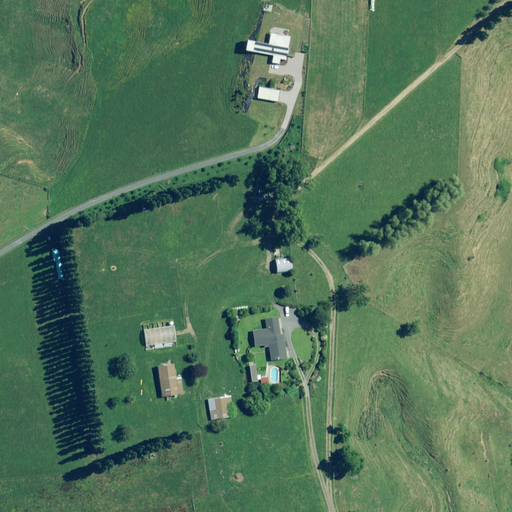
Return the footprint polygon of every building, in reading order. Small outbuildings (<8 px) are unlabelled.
[(202,194),(172,198),(179,243),(186,242),(187,244),(201,242),(200,240),(208,238),(202,194)] [(290,270),(289,258),(276,260),(277,272),(290,270)] [(271,361),(290,358),(288,349),(284,349),(281,334),(279,335),(276,318),(263,320),(265,329),(250,331),(252,347),(263,345),(263,348),(269,347),(271,361)] [(175,347),(172,326),(162,327),(148,329),(148,330),(142,330),(144,346),(149,345),(150,350),(175,347)] [(247,366),(249,382),(260,381),(260,384),(267,383),(266,378),(256,379),(255,369),(265,368),(264,360),(254,361),(255,365),(247,366)] [(175,378),(173,365),(158,367),(162,397),(182,394),(180,377),(175,378)] [(232,417),(229,397),(206,400),(207,406),(202,406),(204,416),(209,416),(210,420),(232,417)]
